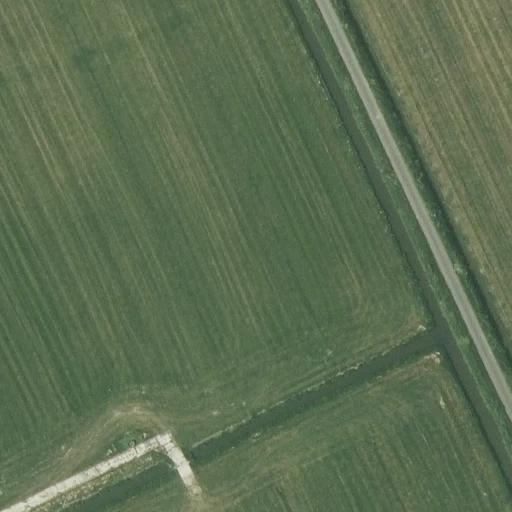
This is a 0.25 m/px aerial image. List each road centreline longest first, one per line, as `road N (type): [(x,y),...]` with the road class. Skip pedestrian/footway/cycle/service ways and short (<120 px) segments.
road 1 (unclassified): [(511,416),(318,0)]
road 2 (track): [(164,442),(23,511)]
